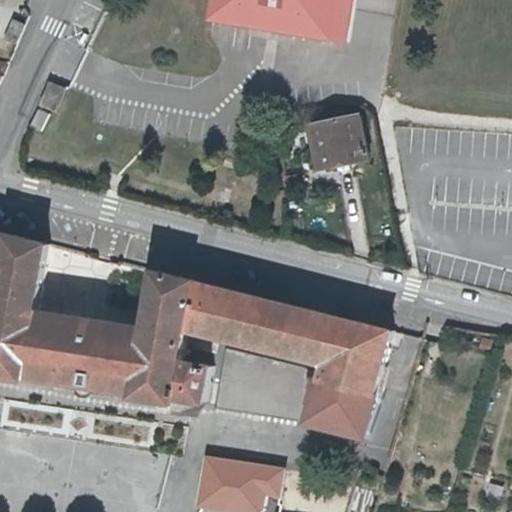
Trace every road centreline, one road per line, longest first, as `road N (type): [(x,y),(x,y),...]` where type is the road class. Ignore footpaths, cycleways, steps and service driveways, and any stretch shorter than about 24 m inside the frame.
road 1 (residential): [(0,186),(403,307),(511,320)]
road 2 (residential): [(0,134),(56,0)]
